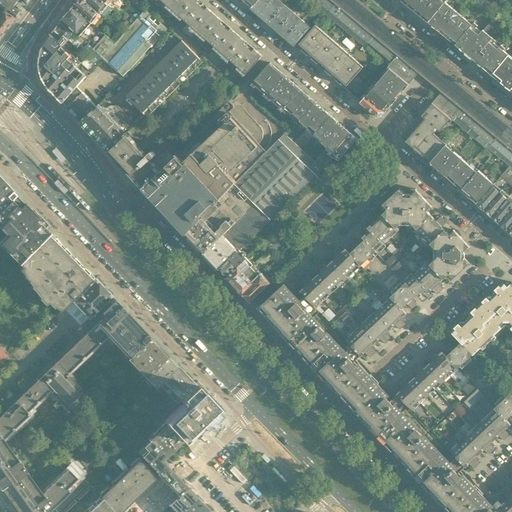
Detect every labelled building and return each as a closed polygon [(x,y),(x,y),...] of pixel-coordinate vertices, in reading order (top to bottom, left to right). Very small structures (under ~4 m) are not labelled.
[(12,0),(0,0),(0,7),(14,17),(19,10),(13,5),(16,2),(12,0)] [(102,15),(85,0),(75,0),(72,5),(73,6),(95,24),(102,15)] [(109,5),(103,0),(85,0),(102,15),(106,18),(113,9),(109,5)] [(161,0),(175,12),(167,21),(173,26),(181,17),(183,19),(197,2),(199,0),(198,0),(161,0)] [(243,0),(254,9),(262,0),(243,0)] [(263,17),(277,0),(262,0),(254,9),(263,17)] [(281,0),(277,0),(263,17),(271,24),(287,5),(281,0)] [(339,3),(335,0),(307,0),(324,13),(328,16),(339,3)] [(359,4),(353,0),(341,0),(339,3),(352,13),(359,4)] [(446,1),(443,0),(401,0),(402,1),(428,23),(445,2),(446,1)] [(197,2),(183,19),(199,33),(215,15),(207,7),(205,9),(197,2)] [(437,30),(454,10),(445,2),(428,23),(437,30)] [(377,34),(376,33),(363,23),(352,14),(352,13),(339,3),(328,16),(365,47),(369,42),(375,36),(377,34)] [(371,14),(359,5),(359,4),(352,13),(352,14),(363,23),(371,14)] [(287,5),(271,24),(279,31),(296,12),(287,5)] [(69,12),(61,20),(78,34),(84,27),(87,30),(90,27),(92,29),(95,25),(95,24),(73,6),(72,7),(71,8),(70,8),(69,9),(69,10),(68,11),(69,12)] [(14,17),(0,7),(0,27),(4,31),(14,17)] [(153,46),(160,37),(167,29),(159,22),(159,23),(160,24),(157,28),(148,20),(151,16),(152,17),(153,16),(146,10),(145,10),(132,25),(127,20),(121,26),(127,31),(121,37),(117,33),(111,39),(105,34),(92,49),(93,50),(93,51),(118,73),(118,72),(119,72),(123,76),(129,70),(129,71),(131,69),(131,70),(147,55),(146,55),(144,54),(151,47),(153,46)] [(446,38),(463,17),(454,10),(437,30),(446,38)] [(296,12),(279,31),(288,38),(304,20),(296,12)] [(383,25),(371,15),(371,14),(363,23),(376,33),(383,25)] [(238,35),(232,29),(215,15),(199,33),(222,53),(238,35)] [(455,45),(472,25),(463,17),(446,38),(455,45)] [(304,20),(288,38),(295,45),(311,26),(304,20)] [(60,22),(54,30),(45,45),(44,47),(43,48),(43,49),(42,50),(42,51),(42,53),(41,54),(41,55),(41,57),(40,65),(40,67),(40,69),(41,71),(41,72),(62,48),(74,33),(60,22)] [(464,52),(481,31),(476,27),(478,25),(474,22),(472,25),(455,45),(464,52)] [(473,60),(492,37),(487,33),(493,26),(489,23),(483,30),(481,31),(464,52),(473,60)] [(316,25),(297,47),(307,56),(310,53),(313,56),(311,59),(321,67),(340,46),(316,25)] [(396,35),(389,29),(383,25),(376,33),(377,34),(389,44),(396,35)] [(402,55),(389,44),(377,34),(375,36),(369,42),(391,62),(388,66),(409,84),(421,70),(413,64),(402,55)] [(262,56),(238,35),(222,53),(246,74),(262,56)] [(409,46),(396,36),(396,35),(389,44),(402,55),(409,46)] [(68,41),(77,48),(81,43),(72,36),(68,41)] [(482,67),(499,46),(494,42),(496,40),(492,37),(473,60),(482,67)] [(182,40),(181,41),(176,46),(178,47),(195,64),(200,59),(182,40)] [(208,45),(203,52),(208,56),(213,50),(208,45)] [(490,74),(507,54),(503,50),(504,48),(500,45),(499,46),(482,67),(490,74)] [(195,64),(178,47),(176,46),(171,51),(172,53),(189,70),(195,64)] [(353,79),(363,67),(340,46),(321,67),(331,76),(333,73),(337,76),(334,79),(345,88),(353,79)] [(421,56),(410,47),(409,46),(402,55),(413,64),(421,56)] [(62,48),(41,72),(43,78),(44,79),(45,82),(46,83),(47,85),(71,56),(62,48)] [(189,70),(172,53),(171,51),(165,57),(167,58),(184,75),(189,70)] [(508,89),(511,84),(511,57),(507,54),(490,74),(508,89)] [(71,56),(47,85),(48,86),(55,94),(77,68),(81,64),(79,62),(72,55),(71,56)] [(184,75),(167,58),(165,57),(160,62),(178,81),(184,75)] [(221,68),(226,72),(232,66),(227,61),(221,68)] [(160,62),(154,68),(172,87),(178,81),(160,62)] [(278,69),(270,63),(251,84),(255,88),(258,84),(262,88),(278,69)] [(391,105),(409,84),(388,66),(370,87),(391,105)] [(77,68),(55,94),(63,103),(77,86),(86,76),(77,68)] [(172,87),(154,68),(148,74),(167,92),(172,87)] [(301,89),(278,69),(262,88),(266,91),(263,95),(269,101),(273,97),(281,105),(278,108),(281,111),(282,110),(301,89)] [(167,92),(148,74),(143,79),(144,81),(161,98),(167,92)] [(161,98),(144,81),(143,79),(137,85),(156,103),(161,98)] [(359,83),(353,79),(345,88),(350,93),(359,83)] [(450,95),(458,86),(451,81),(448,85),(444,89),(444,90),(450,95)] [(137,85),(132,90),(133,92),(150,109),(156,103),(137,85)] [(82,124),(102,106),(101,104),(97,107),(83,92),(77,86),(63,103),(69,109),(82,124)] [(469,96),(469,95),(458,86),(450,95),(462,105),(469,96)] [(391,105),(370,87),(364,94),(385,112),(391,105)] [(316,102),(301,89),(282,110),(285,113),(286,112),(292,116),(293,115),(296,118),(295,119),(295,120),(294,121),(297,123),(316,102)] [(150,109),(133,92),(132,90),(126,96),(144,114),(150,109)] [(498,135),(486,125),(474,115),(462,105),(450,95),(444,90),(441,92),(432,103),(451,119),(453,120),(454,120),(455,121),(475,137),(487,148),(498,135)] [(385,112),(364,94),(359,100),(377,117),(381,117),(385,112)] [(481,106),(480,105),(469,96),(462,105),(474,115),(481,106)] [(235,184),(264,153),(227,114),(233,108),(234,107),(234,106),(233,105),(229,101),(173,157),(142,187),(186,234),(201,218),(200,214),(213,201),(215,203),(235,184)] [(323,109),(316,102),(297,123),(300,126),(303,123),(307,127),(323,109)] [(425,119),(405,141),(413,148),(417,145),(420,148),(419,149),(423,153),(422,155),(430,163),(446,144),(434,133),(437,129),(440,131),(451,119),(432,103),(425,111),(427,113),(423,117),(425,119)] [(113,106),(108,111),(102,106),(82,124),(88,129),(109,152),(120,141),(118,139),(123,134),(125,131),(126,132),(135,124),(119,106),(118,106),(118,105),(117,105),(115,105),(114,106),(113,106)] [(494,116),(482,106),(481,106),(474,115),(486,125),(494,116)] [(331,115),(323,109),(307,127),(312,131),(310,134),(313,137),(314,135),(331,115)] [(337,121),(331,115),(314,135),(317,139),(315,142),(318,144),(337,121)] [(506,126),(505,125),(494,116),(486,125),(498,135),(506,126)] [(327,147),(344,127),(337,121),(318,144),(321,147),(323,144),(327,147)] [(511,142),(511,131),(506,126),(498,135),(510,145),(511,142)] [(331,156),(351,133),(344,127),(327,147),(331,150),(328,153),(331,156)] [(251,206),(204,253),(219,269),(239,250),(323,169),(321,167),(331,156),(328,153),(331,150),(327,147),(315,161),(287,136),(290,132),(287,130),(264,153),(235,184),(250,198),(251,206)] [(340,158),(357,139),(351,133),(331,156),(334,158),(336,155),(340,158)] [(118,158),(126,166),(124,168),(136,181),(137,182),(139,180),(143,184),(141,186),(142,187),(173,157),(164,147),(156,155),(155,152),(152,151),(147,155),(144,152),(142,152),(141,153),(140,152),(137,148),(123,134),(118,139),(120,141),(109,152),(116,159),(118,158)] [(511,146),(511,145),(510,145),(498,135),(487,148),(502,160),(504,161),(510,167),(511,167),(511,146)] [(470,166),(473,163),(467,158),(466,159),(461,154),(459,156),(454,152),(456,149),(452,147),(448,143),(446,144),(430,163),(455,184),(470,166)] [(462,191),(478,173),(470,166),(455,184),(462,191)] [(511,167),(510,167),(495,185),(478,204),(485,211),(503,190),(509,184),(511,186),(511,167)] [(479,171),(478,173),(462,191),(478,204),(495,185),(487,178),(479,171)] [(6,184),(0,189),(0,207),(15,194),(15,195),(16,194),(6,184)] [(201,218),(186,234),(204,253),(251,206),(250,198),(235,184),(215,203),(213,201),(200,214),(201,218)] [(405,194),(401,191),(399,189),(390,197),(382,205),(386,210),(383,213),(397,228),(404,221),(409,221),(416,229),(431,215),(427,211),(432,207),(416,189),(410,195),(405,194)] [(503,190),(485,211),(493,217),(508,199),(504,196),(507,193),(503,190)] [(50,233),(44,227),(43,227),(36,219),(31,213),(30,213),(23,206),(25,204),(15,195),(15,194),(0,207),(0,228),(6,234),(0,240),(0,244),(17,263),(50,233)] [(511,194),(508,199),(493,217),(500,224),(511,210),(511,194)] [(511,210),(500,224),(508,230),(511,225),(511,210)] [(399,230),(397,228),(383,213),(379,217),(375,212),(371,215),(390,234),(395,230),(397,232),(399,230)] [(390,234),(371,215),(369,217),(368,218),(370,220),(368,221),(371,224),(368,228),(383,245),(385,243),(383,240),(390,234)] [(434,219),(431,215),(416,229),(414,231),(416,233),(418,231),(429,242),(427,244),(429,246),(431,244),(445,231),(442,227),(447,222),(441,217),(442,216),(441,216),(439,217),(438,216),(434,219)] [(383,245),(368,228),(365,225),(363,228),(362,228),(363,230),(365,228),(368,232),(362,237),(364,240),(378,254),(380,252),(378,250),(383,245)] [(449,234),(445,231),(431,244),(437,251),(437,257),(430,263),(430,264),(444,278),(447,275),(452,280),(461,271),(470,263),(464,257),(464,253),(468,249),(470,247),(454,230),(449,234)] [(88,272),(89,271),(82,266),(81,267),(77,265),(79,263),(74,256),(73,257),(69,252),(65,246),(64,247),(59,242),(55,236),(54,237),(50,233),(17,263),(22,267),(20,269),(24,275),(25,273),(30,279),(28,281),(32,286),(33,285),(38,290),(36,292),(40,298),(41,296),(47,302),(49,300),(54,305),(53,306),(59,310),(66,304),(93,277),(88,272)] [(378,254),(364,240),(362,242),(359,239),(357,241),(355,239),(354,240),(355,240),(351,243),(350,244),(352,245),(350,247),(353,251),(350,253),(362,265),(364,263),(366,264),(365,265),(366,265),(378,254)] [(393,242),(388,247),(394,253),(386,260),(390,265),(404,253),(393,242)] [(273,253),(279,247),(276,244),(269,250),(273,253)] [(330,253),(332,255),(331,256),(334,259),(330,263),(346,280),(348,278),(346,276),(357,265),(359,267),(362,265),(350,253),(346,248),(342,252),(337,247),(331,252),(330,253)] [(239,250),(219,269),(226,277),(247,258),(239,250)] [(252,282),(261,273),(247,258),(226,277),(242,294),(254,283),(252,282)] [(316,267),(317,269),(316,270),(319,273),(315,277),(331,294),(333,292),(331,290),(342,279),(344,281),(346,280),(330,263),(327,266),(322,261),(317,266),(316,266),(316,267)] [(430,264),(430,263),(428,261),(426,263),(428,265),(417,276),(415,274),(407,281),(405,279),(403,281),(416,295),(419,297),(425,292),(427,295),(426,296),(428,298),(428,297),(431,295),(428,293),(432,289),(437,294),(442,289),(443,288),(442,286),(443,285),(440,282),(444,278),(430,264)] [(254,283),(242,294),(250,303),(270,283),(261,273),(252,282),(254,283)] [(301,281),(302,283),(301,284),(304,287),(300,291),(316,308),(318,306),(316,304),(327,293),(329,295),(331,294),(315,277),(312,280),(307,275),(302,280),(301,281)] [(88,318),(111,296),(95,279),(72,301),(72,302),(68,306),(83,322),(88,318)] [(416,295),(403,281),(391,292),(392,292),(394,294),(391,296),(402,308),(405,306),(408,309),(410,307),(412,309),(412,308),(416,305),(416,304),(415,303),(417,301),(414,297),(416,295)] [(511,282),(507,287),(503,282),(502,283),(503,284),(495,291),(497,293),(489,300),(487,298),(483,302),(481,302),(479,304),(499,326),(503,322),(509,322),(511,325),(511,283),(511,284),(511,283),(511,282)] [(316,308),(300,291),(300,290),(300,291),(293,291),(286,283),(261,306),(268,314),(267,315),(267,316),(270,314),(276,321),(273,324),(281,333),(282,332),(289,339),(288,340),(288,341),(312,319),(320,312),(316,308)] [(402,308),(391,296),(389,298),(391,301),(379,312),(377,309),(375,311),(391,328),(395,325),(399,329),(405,324),(406,323),(404,322),(406,320),(403,317),(407,313),(402,309),(402,308)] [(87,398),(74,384),(62,371),(64,370),(67,374),(109,334),(127,353),(128,352),(131,355),(149,339),(150,337),(116,301),(114,299),(101,312),(102,314),(105,316),(31,386),(42,397),(47,392),(44,389),(46,387),(71,413),(87,398)] [(450,331),(461,342),(473,355),(501,328),(499,326),(479,304),(476,307),(476,309),(470,314),(470,319),(465,323),(461,323),(455,328),(454,328),(450,331)] [(391,328),(375,311),(374,312),(376,315),(364,326),(362,323),(360,325),(376,342),(380,338),(384,343),(390,338),(391,337),(389,335),(391,334),(388,331),(391,328)] [(329,312),(324,316),(328,321),(333,316),(329,312)] [(341,350),(334,342),(312,319),(288,341),(289,341),(290,340),(296,347),(295,348),(303,356),(303,357),(305,356),(326,379),(349,357),(341,350)] [(376,342),(360,325),(359,326),(361,329),(349,339),(347,337),(345,339),(349,343),(361,356),(365,352),(369,357),(375,352),(376,351),(375,349),(376,348),(373,345),(376,342)] [(152,342),(149,339),(131,355),(127,359),(131,363),(133,361),(138,366),(159,346),(153,340),(152,342)] [(447,346),(446,347),(448,348),(446,350),(449,354),(447,356),(458,368),(460,365),(462,367),(461,368),(462,368),(475,356),(473,355),(461,342),(458,345),(455,342),(453,344),(451,342),(451,343),(447,346)] [(350,402),(373,379),(358,363),(356,366),(353,362),(361,356),(349,343),(341,350),(349,357),(326,379),(325,380),(333,389),(336,386),(342,393),(342,394),(343,394),(350,402)] [(159,346),(138,366),(144,372),(141,375),(144,378),(147,375),(166,357),(163,354),(165,352),(159,346)] [(427,356),(428,358),(427,359),(430,362),(427,365),(443,382),(444,381),(442,378),(453,368),(456,370),(458,368),(447,356),(442,351),(438,355),(433,350),(428,355),(427,356)] [(168,355),(166,357),(147,375),(153,382),(150,384),(153,387),(157,384),(175,366),(172,363),(174,362),(168,355)] [(412,370),(414,372),(412,373),(415,376),(412,379),(427,396),(429,395),(427,392),(439,382),(441,384),(443,382),(427,365),(423,369),(419,364),(413,369),(412,370)] [(177,365),(175,366),(157,384),(166,393),(184,376),(181,372),(183,371),(177,365)] [(186,374),(184,376),(166,393),(175,403),(193,385),(190,382),(192,380),(186,374)] [(397,384),(399,386),(397,387),(400,390),(397,394),(409,407),(412,411),(414,409),(412,406),(424,396),(426,398),(427,396),(412,379),(408,383),(404,378),(398,383),(397,384)] [(401,414),(409,407),(397,394),(389,401),(386,398),(389,396),(373,379),(350,402),(357,409),(358,410),(364,417),(362,419),(370,428),(371,427),(386,442),(408,421),(401,414)] [(470,381),(462,389),(467,395),(476,387),(470,381)] [(195,383),(193,385),(175,403),(160,417),(164,421),(183,441),(184,441),(185,442),(206,422),(205,421),(218,408),(195,383)] [(48,511),(69,492),(66,488),(82,473),(73,463),(42,493),(26,471),(26,470),(19,461),(2,439),(34,409),(33,409),(44,399),(42,397),(31,386),(0,416),(0,491),(15,511),(48,511)] [(474,401),(482,393),(477,389),(470,396),(474,401)] [(496,403),(498,405),(495,407),(506,419),(509,417),(511,420),(511,419),(511,396),(509,393),(507,391),(495,403),(495,404),(496,403)] [(511,424),(506,419),(495,407),(493,409),(495,412),(483,422),(481,420),(480,422),(496,438),(499,435),(503,440),(509,435),(510,434),(508,432),(510,431),(507,428),(511,424)] [(183,441),(164,421),(155,430),(157,432),(174,449),(183,441)] [(445,461),(438,453),(408,421),(386,442),(393,450),(392,451),(393,452),(407,468),(409,466),(430,490),(453,468),(445,461)] [(496,438),(480,422),(478,423),(480,426),(469,436),(466,434),(465,436),(481,452),(484,449),(489,454),(494,449),(495,448),(494,446),(495,445),(492,442),(496,438)] [(174,449),(157,432),(155,430),(147,438),(149,441),(165,458),(174,449)] [(481,452),(465,436),(463,437),(465,440),(454,450),(452,448),(449,450),(453,454),(465,466),(465,467),(469,463),(474,468),(479,463),(480,462),(479,460),(480,459),(477,456),(481,452)] [(165,458),(149,441),(138,452),(169,485),(179,495),(188,487),(178,476),(163,461),(165,458)] [(453,511),(454,511),(478,491),(463,474),(460,476),(457,473),(465,466),(453,454),(445,461),(453,468),(430,490),(429,491),(437,499),(440,497),(446,504),(447,505),(453,511)] [(140,459),(100,496),(115,511),(120,511),(157,477),(140,459)] [(57,511),(88,483),(84,479),(53,508),(57,511)] [(79,500),(92,487),(90,485),(77,498),(79,500)] [(168,505),(174,511),(181,511),(197,497),(188,487),(179,495),(168,505)] [(501,495),(503,497),(502,498),(505,501),(501,504),(501,505),(507,511),(511,511),(511,493),(508,489),(502,494),(501,495)] [(507,511),(501,505),(501,504),(498,502),(497,501),(492,506),(483,496),(478,491),(454,511),(507,511)] [(115,511),(100,496),(86,510),(87,511),(115,511)] [(200,511),(206,506),(197,497),(181,511),(200,511)] [(65,511),(76,502),(74,500),(61,511),(65,511)]
